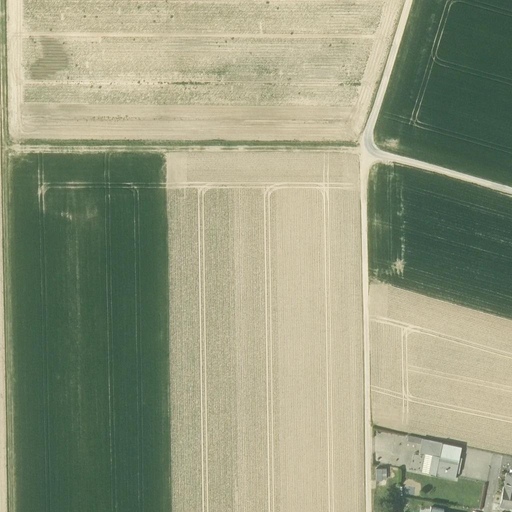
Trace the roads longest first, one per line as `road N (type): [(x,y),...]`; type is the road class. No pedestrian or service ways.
road 1 (track): [(1,0),(10,511)]
road 2 (track): [(362,149),(369,511)]
road 3 (track): [(362,149),(4,146)]
road 4 (track): [(408,0),(362,149)]
road 5 (track): [(511,191),(362,149)]
